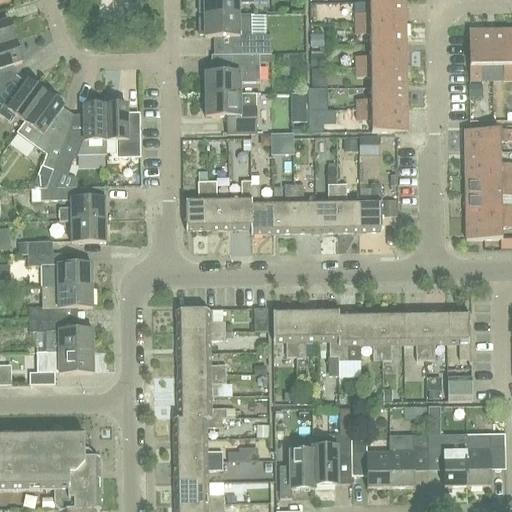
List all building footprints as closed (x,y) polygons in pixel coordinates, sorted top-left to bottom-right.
[(115,0),(109,2),(115,23),(132,18),(126,0),(115,0)] [(253,5),(252,0),(203,0),(204,17),(238,17),(238,5),(253,5)] [(405,25),(405,3),(368,4),(368,15),(354,16),(354,26),(405,25)] [(233,39),(233,57),(259,57),(271,56),(271,37),(250,37),(250,17),(238,17),(204,17),(204,20),(199,20),(199,36),(204,36),(204,39),(233,39)] [(0,48),(15,44),(8,23),(0,25),(0,48)] [(405,47),(405,25),(354,26),(354,36),(369,36),(369,47),(405,47)] [(490,33),(491,68),(503,68),(503,83),(511,82),(511,33),(511,32),(490,33)] [(491,68),(490,33),(469,33),(469,83),(480,83),(480,69),(491,68)] [(1,83),(0,79),(0,71),(22,65),(15,44),(0,48),(0,89),(4,87),(1,83)] [(406,69),(405,47),(369,47),(369,58),(355,59),(355,69),(406,69)] [(259,85),(259,57),(233,57),(233,75),(204,75),(205,97),(240,97),(239,85),(259,85)] [(406,90),(406,69),(355,69),(355,80),(369,80),(370,91),(406,90)] [(17,135),(46,97),(28,83),(13,103),(8,100),(11,96),(4,87),(0,89),(0,117),(10,125),(16,118),(25,124),(16,134),(17,135)] [(356,112),(407,112),(406,90),(370,91),(370,102),(355,102),(356,112)] [(316,91),(306,91),(306,112),(316,112),(316,91)] [(46,97),(17,135),(41,154),(44,150),(47,152),(40,168),(52,173),(63,143),(51,138),(45,133),(63,110),(61,108),(63,106),(62,102),(55,96),(51,97),(49,99),(46,97)] [(256,96),(240,97),(205,97),(205,119),(226,119),(226,136),(256,136),(256,96)] [(71,134),(67,133),(63,143),(52,173),(66,178),(72,161),(74,162),(75,158),(105,157),(105,143),(104,108),(100,108),(100,105),(97,102),(88,103),(85,106),(85,109),(82,109),(82,134),(71,134)] [(127,137),(126,108),(104,108),(105,143),(115,143),(115,155),(121,160),(139,160),(139,136),(127,137)] [(370,135),(383,135),(407,134),(407,112),(356,112),(356,122),(370,122),(370,135)] [(511,132),(463,134),(463,156),(500,155),(499,144),(511,143),(511,132)] [(368,140),(368,156),(378,156),(378,140),(378,139),(368,139),(368,140)] [(463,156),(464,177),(511,176),(511,165),(500,166),(500,155),(463,156)] [(511,176),(464,177),(464,199),(500,198),(511,198),(511,176)] [(0,195),(8,183),(0,177),(0,195)] [(249,184),(250,236),(272,236),(271,204),(258,204),(258,188),(249,188),(249,183),(249,184)] [(207,233),(206,184),(196,184),(196,200),(184,200),(185,233),(207,233)] [(206,184),(207,233),(229,232),(228,200),(215,200),(215,184),(206,184)] [(228,200),(229,232),(249,232),(250,236),(249,184),(239,184),(239,199),(228,200)] [(357,203),(358,234),(380,234),(380,186),(369,186),(370,202),(357,203)] [(315,235),(314,203),(302,203),(302,187),(292,188),(293,235),(315,235)] [(314,203),(315,235),(336,235),(336,187),(326,187),(326,203),(314,203)] [(358,234),(357,203),(345,203),(345,187),(336,187),(336,235),(358,234)] [(293,235),(292,188),(283,188),(283,204),(271,204),(272,236),(293,235)] [(58,210),(58,223),(105,222),(104,201),(82,201),(82,190),(39,191),(40,203),(69,203),(69,210),(58,210)] [(464,199),(465,221),(511,219),(511,209),(500,209),(500,198),(464,199)] [(511,219),(465,221),(465,243),(501,242),(501,231),(511,230),(511,219)] [(105,222),(58,223),(58,224),(69,224),(70,245),(105,244),(105,222)] [(18,257),(27,257),(52,256),(52,244),(18,245),(18,257)] [(41,268),(41,289),(92,288),(92,266),(52,267),(52,256),(27,257),(27,269),(41,268)] [(92,288),(41,289),(41,310),(28,310),(28,322),(53,321),(53,311),(92,310),(92,288)] [(175,312),(175,334),(224,334),(224,324),(208,324),(208,311),(175,312)] [(266,334),(266,333),(265,311),(253,311),(253,334),(266,334)] [(316,344),(315,311),(293,312),(294,360),(304,360),(304,344),(316,344)] [(337,364),(336,311),(315,311),(316,344),(328,344),(328,359),(337,359),(337,364)] [(359,348),(358,315),(337,316),(337,311),(336,311),(337,364),(359,364),(359,348)] [(293,312),(271,312),(272,345),(284,344),(285,360),(294,360),(293,312)] [(424,363),(423,314),(401,315),(402,347),(414,347),(414,363),(424,363)] [(445,347),(445,314),(423,314),(424,363),(433,363),(433,347),(445,347)] [(445,314),(445,347),(458,346),(458,363),(468,362),(467,314),(445,314)] [(381,363),(379,315),(358,315),(359,348),(371,348),(371,364),(381,363)] [(402,347),(401,315),(379,315),(381,363),(390,363),(390,347),(402,347)] [(46,334),(46,355),(93,354),(93,332),(53,333),(53,321),(28,322),(28,335),(46,334)] [(224,334),(175,334),(176,356),(209,356),(208,343),(224,343),(224,334)] [(93,376),(93,354),(46,355),(49,355),(49,367),(36,367),(36,375),(29,375),(29,388),(54,387),(54,375),(58,375),(58,376),(93,376)] [(176,356),(176,377),(225,377),(225,368),(209,368),(209,356),(176,356)] [(176,377),(176,399),(209,399),(209,387),(225,387),(225,377),(176,377)] [(446,380),(446,404),(471,404),(470,379),(446,380)] [(239,398),(239,407),(272,408),(272,399),(239,398)] [(172,420),(172,421),(225,420),(225,411),(209,411),(209,399),(176,399),(176,420),(172,420)] [(172,421),(172,442),(205,442),(205,430),(220,430),(220,421),(225,421),(225,420),(172,421)] [(57,511),(59,511),(99,511),(98,459),(92,459),(92,456),(86,450),(82,450),(82,435),(0,436),(0,493),(52,493),(52,507),(57,511)] [(313,453),(314,488),(336,487),(336,463),(349,463),(349,456),(349,443),(349,437),(326,437),(326,449),(311,449),(311,453),(313,453)] [(489,450),(503,450),(503,437),(465,438),(466,489),(489,489),(489,450)] [(388,439),(388,455),(389,490),(412,490),(411,451),(427,451),(427,438),(388,439)] [(466,489),(465,438),(427,438),(427,451),(441,451),(442,490),(466,489)] [(205,442),(172,442),(172,464),(221,463),(221,454),(205,454),(205,442)] [(349,456),(365,456),(365,491),(389,490),(388,455),(365,456),(365,443),(349,443),(349,456)] [(291,492),(313,492),(314,488),(313,453),(311,453),(288,454),(288,467),(279,467),(279,500),(291,500),(291,492)] [(172,464),(173,485),(205,485),(205,473),(221,473),(221,463),(172,464)] [(173,485),(173,507),(222,507),(221,497),(205,498),(205,485),(173,485)]
